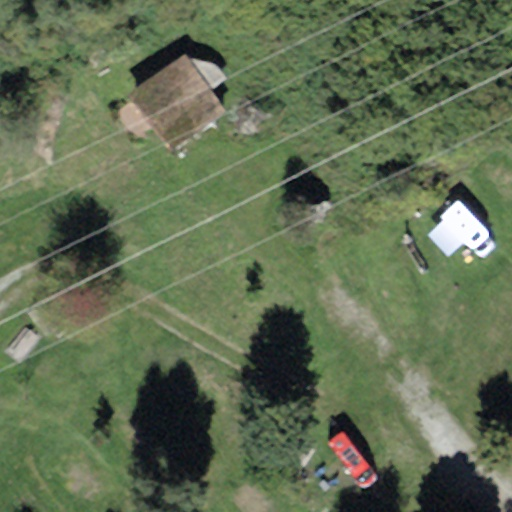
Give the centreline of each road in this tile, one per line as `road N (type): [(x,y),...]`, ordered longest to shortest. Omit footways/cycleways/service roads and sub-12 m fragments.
road 1 (track): [(0,303),(12,283),(65,273),(113,289),(486,473),(511,506)]
road 2 (track): [(486,473),(364,317)]
